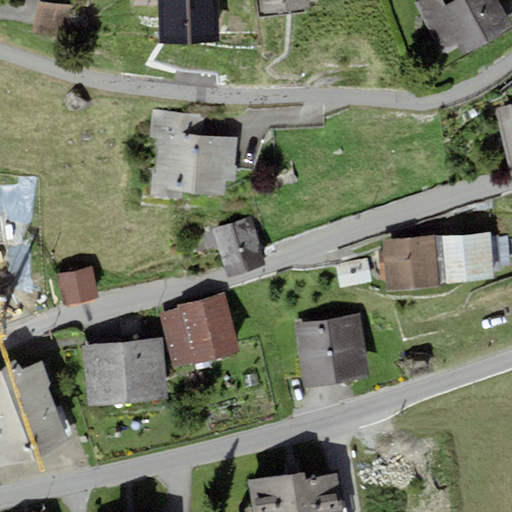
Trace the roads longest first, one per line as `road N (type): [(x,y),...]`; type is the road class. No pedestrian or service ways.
road 1 (residential): [(0,345),(511,182)]
road 2 (residential): [(0,497),(302,430),(511,359)]
road 3 (residential): [(0,53),(181,94),(419,101),(455,95),(511,61)]
